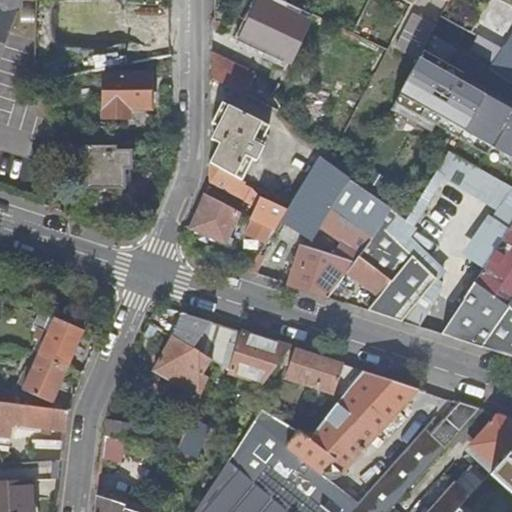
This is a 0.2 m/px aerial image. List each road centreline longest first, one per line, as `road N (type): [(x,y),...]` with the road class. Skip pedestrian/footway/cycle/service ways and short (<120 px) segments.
road 1 (tertiary): [(511,385),(152,269)]
road 2 (residential): [(152,269),(183,185),(184,0)]
road 3 (residential): [(152,269),(87,415),(76,511)]
road 4 (tertiary): [(152,269),(0,221)]
